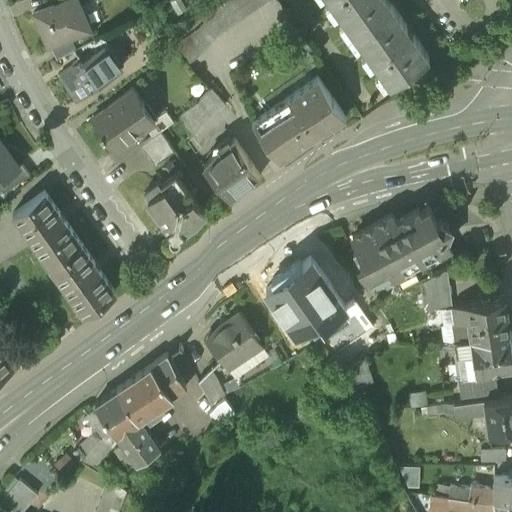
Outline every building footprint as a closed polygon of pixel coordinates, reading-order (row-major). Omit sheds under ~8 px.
[(264,0),(261,2),(273,19),(281,13),(280,11),(289,4),(288,2),(290,0),(264,0)] [(367,0),(329,0),(316,10),(390,114),(430,86),(367,0)] [(174,61),(187,80),(274,21),(273,19),(261,2),(174,61)] [(76,5),(32,24),(47,59),(51,57),(70,49),(86,43),(76,19),(81,17),(76,5)] [(70,49),(51,57),(56,72),(72,64),(75,62),(70,49)] [(75,62),(72,64),(78,73),(79,73),(80,75),(104,60),(98,51),(75,62)] [(298,56),(288,62),(302,81),(311,75),(298,56)] [(78,73),(59,86),(77,113),(120,85),(104,60),(80,75),(79,73),(78,73)] [(346,144),(317,104),(251,151),(280,191),(346,144)] [(132,105),(92,132),(114,164),(144,143),(146,142),(136,127),(144,121),(132,105)] [(211,113),(179,135),(193,154),(224,131),(211,113)] [(146,142),(144,143),(152,155),(160,150),(173,140),(165,129),(146,142)] [(174,169),(160,150),(152,155),(141,163),(155,183),(174,169)] [(0,192),(17,180),(0,156),(0,192)] [(260,204),(234,167),(203,189),(229,226),(260,204)] [(180,253),(194,244),(191,240),(204,231),(174,190),(160,201),(162,204),(147,215),(155,227),(153,228),(168,250),(168,252),(168,254),(168,256),(170,257),(172,258),(174,259),(176,258),(178,258),(179,256),(180,255),(180,253)] [(46,206),(14,228),(48,278),(80,256),(46,206)] [(359,278),(353,281),(368,310),(389,299),(393,308),(450,279),(444,268),(449,265),(442,253),(438,255),(430,240),(421,244),(420,241),(396,253),(393,246),(353,267),(359,278)] [(80,256),(48,278),(83,330),(115,308),(80,256)] [(317,265),(285,289),(304,316),(337,293),(317,265)] [(448,299),(421,313),(426,340),(453,336),(448,299)] [(279,308),(247,329),(271,363),(302,342),(279,308)] [(328,369),(336,363),(333,358),(339,353),(344,360),(357,350),(352,344),(366,334),(354,318),(350,321),(353,325),(315,351),(328,369)] [(459,372),(471,371),(511,365),(506,328),(453,336),(459,372)] [(209,360),(207,361),(217,376),(215,377),(227,393),(246,380),(247,383),(263,372),(240,339),(227,348),(228,350),(210,362),(209,360)] [(0,364),(0,387),(11,380),(0,364)] [(511,368),(511,365),(471,371),(459,372),(453,372),(458,409),(496,403),(511,401),(511,368)] [(152,380),(172,413),(184,404),(167,370),(152,380)] [(159,421),(172,413),(152,380),(115,405),(127,422),(128,421),(138,436),(146,431),(149,436),(163,427),(159,421)] [(345,401),(355,420),(371,413),(362,391),(345,401)] [(211,393),(197,400),(211,429),(224,422),(211,393)] [(496,403),(458,409),(462,434),(500,429),(496,403)] [(97,425),(86,433),(101,455),(112,447),(105,436),(127,422),(115,405),(94,420),(97,425)] [(421,439),(437,437),(441,436),(438,415),(418,418),(421,439)] [(121,458),(113,464),(128,486),(159,465),(138,436),(128,421),(127,422),(105,436),(112,447),(113,446),(121,458)] [(222,426),(209,437),(219,449),(232,439),(222,426)] [(511,427),(500,429),(462,434),(455,435),(455,440),(456,447),(456,450),(487,446),(490,468),(511,464),(511,427)] [(112,447),(101,455),(79,480),(92,487),(112,463),(113,464),(121,458),(113,446),(112,447)] [(279,457),(264,465),(271,479),(286,471),(279,457)] [(75,480),(66,471),(55,481),(63,490),(75,480)] [(484,482),(484,496),(508,496),(507,482),(484,482)] [(4,511),(36,511),(38,509),(20,494),(4,511)] [(123,511),(125,507),(106,495),(99,511),(123,511)]
